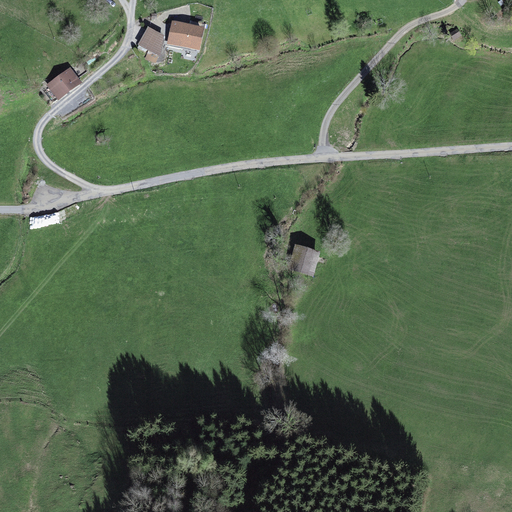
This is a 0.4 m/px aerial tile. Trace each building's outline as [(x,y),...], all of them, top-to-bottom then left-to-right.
[(205,30),(172,23),(167,47),(200,53),(205,30)] [(164,38),(148,29),(138,47),(148,52),(145,61),(156,65),(159,58),(161,59),(164,38)] [(457,30),(449,35),(454,42),(461,37),(457,30)] [(71,70),(46,88),(47,89),(44,92),(53,105),(57,102),(58,104),(83,87),(71,70)] [(321,255),(295,247),(288,271),(314,279),(321,255)]
